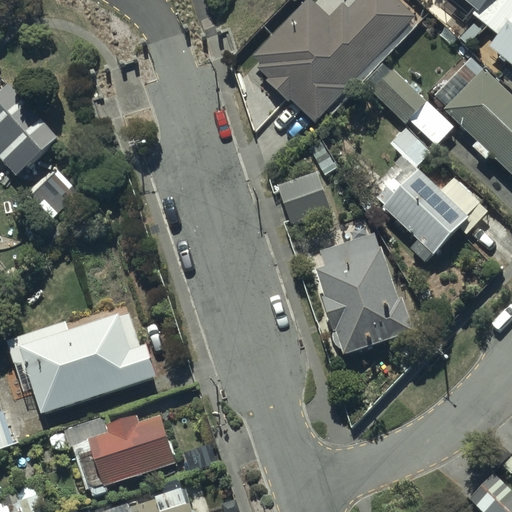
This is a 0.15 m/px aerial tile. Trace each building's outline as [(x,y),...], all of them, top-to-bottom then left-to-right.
[(261,64),(257,67),(316,123),(416,17),(398,0),(357,0),(349,9),(343,3),(330,17),(311,0),(305,0),(252,56),(261,64)] [(511,0),(454,0),(470,13),(468,16),(494,37),(493,38),(486,47),(511,69),(511,0)] [(511,105),(469,62),(432,100),(442,110),(440,112),(474,146),(468,151),(482,164),(488,158),(511,181),(511,105)] [(404,128),(408,124),(435,149),(452,130),(391,72),(380,84),(372,76),(363,84),(372,92),(370,94),(404,128)] [(0,165),(14,182),(60,141),(7,86),(0,93),(0,165)] [(321,139),(306,147),(321,174),(336,165),(321,139)] [(440,195),(401,159),(361,203),(369,211),(371,209),(379,217),(382,213),(406,234),(395,246),(421,269),(457,230),(484,255),(506,231),(479,206),(480,205),(453,180),(440,195)] [(317,171),(278,185),(292,225),(331,211),(317,171)] [(381,242),(317,260),(342,370),(415,346),(381,242)] [(64,325),(3,345),(20,397),(29,394),(38,419),(152,382),(141,349),(139,349),(127,313),(67,333),(64,325)] [(0,449),(15,445),(6,414),(0,415),(0,449)] [(71,451),(85,494),(173,466),(159,421),(137,427),(135,419),(104,428),(102,422),(62,434),(68,452),(71,451)] [(209,447),(180,457),(187,476),(216,466),(209,447)] [(511,511),(511,495),(495,478),(470,502),(479,511),(511,511)] [(44,511),(40,498),(7,509),(8,511),(44,511)] [(185,511),(181,498),(131,511),(185,511)]
